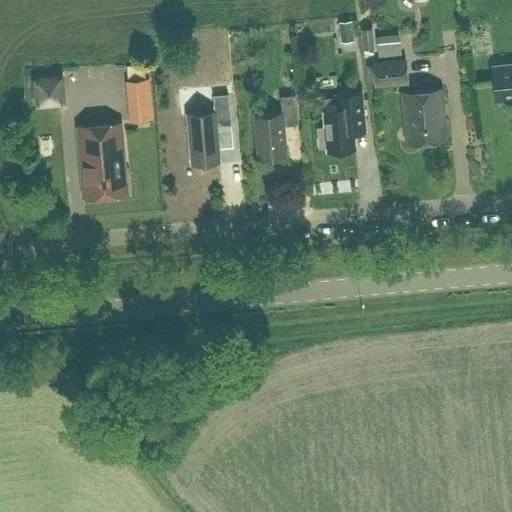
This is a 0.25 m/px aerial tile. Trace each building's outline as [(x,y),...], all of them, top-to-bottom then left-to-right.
[(372,28),(361,29),(363,49),(373,48),(372,28)] [(400,35),(377,36),(378,57),(401,56),(400,35)] [(374,82),(406,79),(404,57),(372,60),(374,82)] [(511,61),(491,64),(495,97),(511,95),(511,61)] [(86,69),(71,72),(73,82),(88,79),(86,69)] [(64,103),(61,74),(32,77),(35,106),(64,103)] [(244,81),(252,100),(266,93),(257,75),(244,81)] [(410,140),(444,137),(440,86),(401,89),(405,125),(409,124),(410,140)] [(336,104),(322,106),(324,124),(316,124),(318,144),(325,143),(326,148),(354,145),(352,129),(364,128),(363,116),(361,89),(335,91),(336,104)] [(282,122),(297,121),(294,92),(279,93),(281,109),(253,112),(257,154),(285,152),(282,122)] [(211,94),(213,110),(185,113),(189,162),(217,160),(215,124),(230,123),(227,93),(211,94)] [(150,104),(130,105),(131,121),(151,120),(150,104)] [(83,197),(104,195),(126,194),(121,123),(79,125),(81,157),(80,157),(83,197)] [(60,198),(44,199),(45,212),(60,212),(60,198)]
